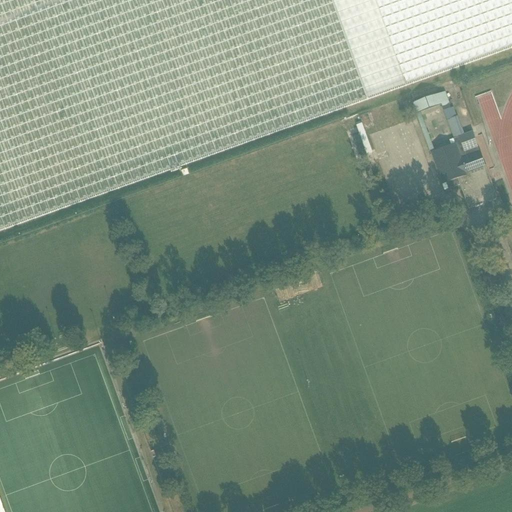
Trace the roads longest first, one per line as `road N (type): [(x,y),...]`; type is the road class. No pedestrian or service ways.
road 1 (unknown): [(511,307),(483,227),(469,231),(457,200),(434,207)]
road 2 (unclassified): [(366,511),(511,459)]
